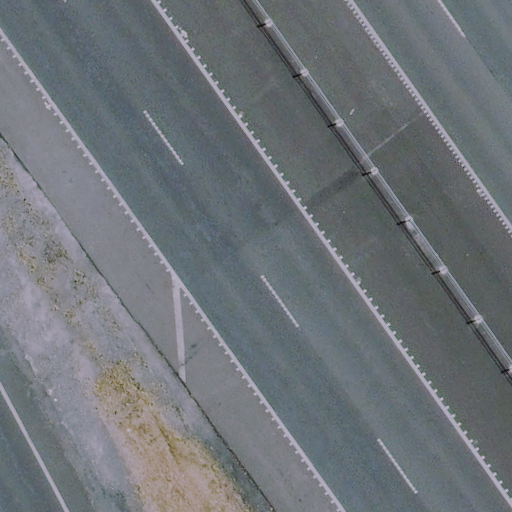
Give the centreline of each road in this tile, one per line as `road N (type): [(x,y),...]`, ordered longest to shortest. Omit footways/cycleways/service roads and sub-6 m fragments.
road 1 (motorway): [(434,511),(70,0)]
road 2 (motorway): [(438,0),(511,104)]
